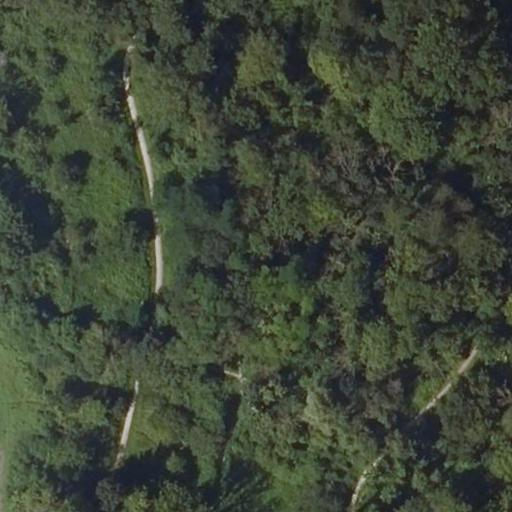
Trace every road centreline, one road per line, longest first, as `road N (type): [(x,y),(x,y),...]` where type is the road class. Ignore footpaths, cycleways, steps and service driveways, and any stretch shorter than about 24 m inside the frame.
road 1 (unknown): [(216,511),(234,431),(243,328),(230,223),(241,165),(279,128),(380,137),(484,113),(511,85)]
road 2 (track): [(0,272),(9,290),(63,322),(453,443),(511,444)]
